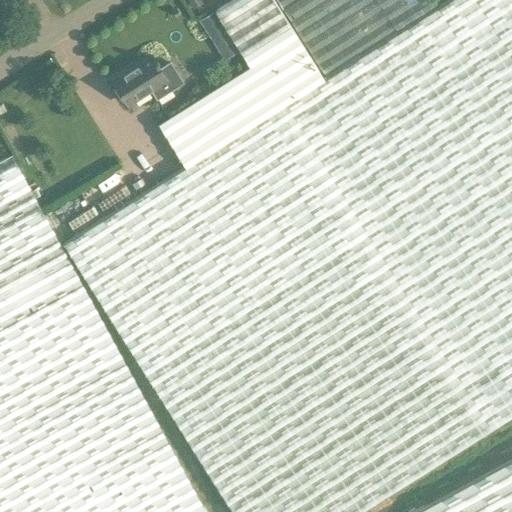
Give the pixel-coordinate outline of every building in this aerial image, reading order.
[(511,0),(449,0),(324,82),(275,0),(231,0),(214,11),(248,65),(157,123),(184,166),(62,243),(67,251),(231,511),(357,511),(511,414),(511,0)] [(437,0),(409,0),(418,13),(437,0)] [(127,104),(150,88),(156,97),(182,81),(169,60),(158,67),(150,54),(111,79),(127,104)] [(0,511),(205,511),(158,423),(11,155),(0,160),(0,511)] [(511,511),(511,453),(404,511),(511,511)]
